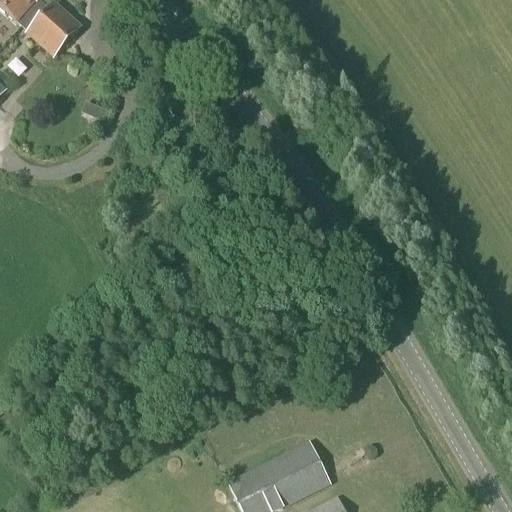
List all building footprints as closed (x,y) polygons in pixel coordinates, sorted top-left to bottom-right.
[(54,7),(49,12),(38,2),(39,0),(0,0),(0,1),(0,11),(16,26),(15,26),(20,30),(27,37),(27,38),(53,61),(80,30),(54,7)] [(100,107),(95,117),(108,123),(112,112),(100,107)] [(238,511),(285,511),(331,489),(309,444),(226,486),(238,511)] [(174,471),(179,482),(192,476),(187,465),(174,471)] [(343,511),(337,499),(312,511),(343,511)]
